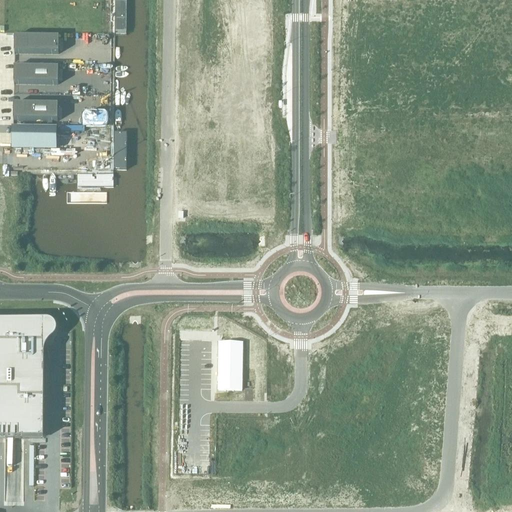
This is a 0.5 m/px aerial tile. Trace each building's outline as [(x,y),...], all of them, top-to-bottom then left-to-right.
[(103,29),(103,0),(14,0),(14,17),(36,17),(36,27),(103,29)] [(58,54),(59,38),(14,37),(14,54),(58,54)] [(58,85),(58,69),(14,68),(14,84),(58,85)] [(57,122),(58,105),(13,105),(13,121),(57,122)] [(13,149),(55,149),(55,130),(13,129),(13,149)] [(0,439),(4,439),(5,439),(23,439),(43,439),(44,343),(44,342),(44,339),(46,340),(49,339),(52,337),(54,335),(55,331),(54,328),(52,326),(50,324),(46,323),(44,323),(44,322),(0,321),(0,439)] [(218,344),(217,391),(242,391),(243,344),(218,344)]
